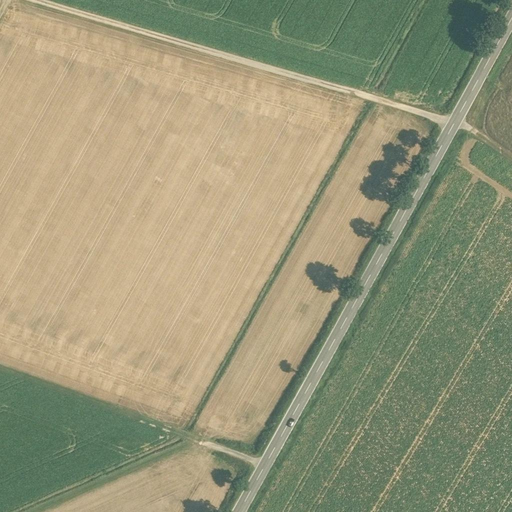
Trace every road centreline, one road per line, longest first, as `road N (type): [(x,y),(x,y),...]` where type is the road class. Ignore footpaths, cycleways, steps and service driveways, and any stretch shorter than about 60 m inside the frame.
road 1 (secondary): [(239,511),(511,18)]
road 2 (track): [(453,124),(38,0)]
road 3 (track): [(193,438),(0,368)]
road 4 (track): [(37,511),(193,438)]
